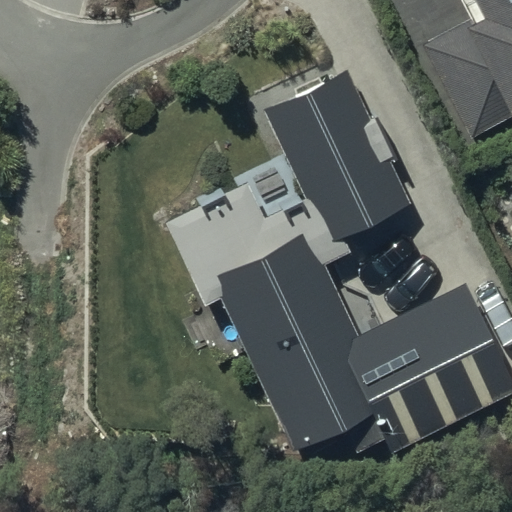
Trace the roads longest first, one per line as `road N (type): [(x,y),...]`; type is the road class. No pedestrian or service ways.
road 1 (residential): [(40,225),(83,61)]
road 2 (residential): [(83,61),(197,0)]
